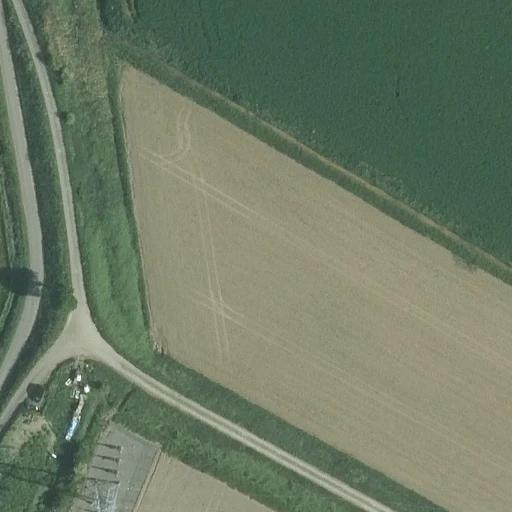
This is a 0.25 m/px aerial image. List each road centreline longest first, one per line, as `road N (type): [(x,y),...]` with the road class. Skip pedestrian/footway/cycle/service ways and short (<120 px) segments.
road 1 (unclassified): [(0,383),(36,291),(0,0)]
road 2 (unclassified): [(77,333),(165,398),(381,511)]
road 3 (unclassified): [(77,333),(78,269),(66,194),(36,53),(13,0)]
road 4 (unclassified): [(0,431),(77,333)]
